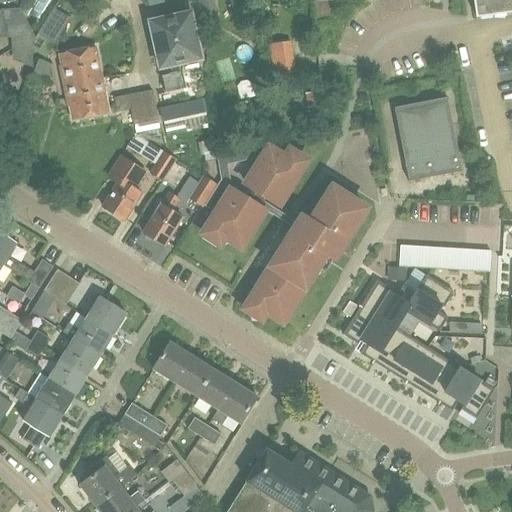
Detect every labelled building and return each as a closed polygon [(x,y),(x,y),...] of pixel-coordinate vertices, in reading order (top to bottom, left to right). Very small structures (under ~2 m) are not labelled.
[(511,0),(473,0),(476,18),(511,12),(511,0)] [(9,24),(27,22),(21,8),(8,9),(9,24)] [(36,39),(33,49),(38,52),(37,53),(46,59),(72,18),(55,8),(38,35),(36,39)] [(150,23),(160,69),(201,60),(190,13),(150,23)] [(5,38),(10,38),(35,37),(27,22),(9,24),(4,24),(5,38)] [(33,49),(36,39),(35,37),(10,38),(12,61),(34,69),(33,49)] [(297,74),(295,57),(292,42),(271,45),(276,77),(297,74)] [(76,52),(83,87),(102,83),(96,48),(76,52)] [(61,67),(67,99),(84,96),(83,87),(76,52),(60,55),(62,66),(61,67)] [(162,76),(166,93),(186,88),(182,71),(162,76)] [(109,114),(102,83),(83,87),(84,96),(67,99),(67,100),(69,99),(73,121),(109,114)] [(114,98),(117,113),(131,110),(134,126),(159,121),(153,90),(114,98)] [(319,93),(307,95),(308,107),(309,117),(321,115),(320,105),(319,93)] [(394,109),(409,182),(462,172),(447,98),(394,109)] [(203,100),(161,108),(164,125),(207,117),(203,100)] [(141,133),(134,144),(156,159),(163,148),(141,133)] [(221,180),(204,207),(216,214),(208,227),(241,248),(264,211),(231,191),(221,206),(217,204),(231,181),(228,165),(252,159),(256,153),(263,157),(245,184),(278,206),(302,169),(276,153),(280,148),(277,139),(216,154),(221,180)] [(148,173),(163,182),(176,160),(163,151),(148,173)] [(124,221),(141,194),(134,189),(145,173),(121,158),(108,178),(118,184),(103,208),(124,221)] [(190,199),(202,207),(216,186),(204,178),(190,199)] [(342,245),(365,209),(332,188),(310,224),(299,217),(298,218),(301,220),(249,302),(283,323),(334,240),(342,245)] [(169,194),(161,206),(161,205),(143,233),(165,247),(182,219),(172,212),(179,200),(169,194)] [(0,234),(0,263),(3,266),(40,289),(53,267),(42,260),(34,272),(9,256),(16,245),(0,234)] [(390,267),(389,279),(404,279),(405,268),(390,267)] [(43,291),(66,306),(80,284),(57,269),(43,291)] [(416,294),(406,311),(440,332),(448,318),(438,312),(442,306),(444,308),(454,292),(426,275),(415,293),(416,294)] [(359,306),(358,307),(360,308),(394,329),(395,328),(406,311),(416,294),(415,293),(403,286),(396,296),(390,292),(392,290),(377,281),(361,306),(359,306)] [(6,297),(19,305),(25,295),(13,286),(6,297)] [(99,298),(86,319),(113,336),(126,315),(99,298)] [(349,302),(343,312),(350,316),(356,306),(349,302)] [(0,320),(16,331),(23,320),(0,306),(0,320)] [(360,308),(343,335),(358,345),(361,341),(367,344),(360,354),(373,362),(372,363),(373,364),(374,363),(394,329),(360,308)] [(69,323),(63,333),(73,339),(100,356),(113,336),(86,319),(79,330),(69,323)] [(0,320),(0,332),(11,339),(16,331),(0,320)] [(470,325),(469,333),(481,334),(482,326),(470,325)] [(394,329),(374,363),(405,382),(405,384),(406,384),(407,383),(428,348),(395,328),(394,329)] [(32,341),(44,349),(50,339),(38,331),(32,341)] [(73,339),(61,359),(88,376),(100,356),(73,339)] [(39,357),(44,349),(32,341),(26,349),(39,357)] [(174,384),(192,356),(170,342),(153,370),(174,384)] [(428,348),(407,383),(438,403),(437,404),(439,405),(440,403),(461,368),(428,348)] [(7,353),(0,363),(0,376),(6,381),(19,361),(7,353)] [(214,370),(192,356),(174,384),(196,398),(214,370)] [(61,359),(48,379),(75,396),(88,376),(61,359)] [(461,368),(440,403),(452,411),(458,401),(464,405),(461,409),(476,419),(495,389),(461,368)] [(213,420),(236,383),(214,370),(196,398),(218,411),(212,419),(213,420)] [(48,379),(36,399),(63,416),(75,396),(48,379)] [(257,397),(236,383),(213,420),(222,425),(227,417),(240,425),(257,397)] [(14,387),(9,395),(14,399),(30,409),(22,421),(31,426),(22,440),(27,444),(38,450),(47,436),(49,438),(63,416),(36,399),(27,394),(20,389),(20,390),(14,387)] [(132,403),(125,414),(148,428),(155,417),(132,403)] [(125,414),(118,425),(154,447),(160,437),(161,437),(148,428),(125,414)] [(168,426),(155,417),(148,428),(161,437),(168,426)] [(187,429),(201,438),(209,426),(195,417),(187,429)] [(222,434),(209,426),(201,438),(214,446),(222,434)] [(229,511),(371,511),(374,508),(372,499),(299,453),(292,465),(268,450),(229,511)] [(95,506),(120,487),(136,475),(130,466),(128,468),(116,453),(109,459),(107,456),(88,470),(93,476),(80,486),(95,506)] [(169,483),(172,481),(185,471),(177,460),(161,472),(169,483)] [(197,487),(185,471),(172,481),(184,497),(197,487)] [(120,487),(95,506),(99,511),(130,511),(136,508),(145,501),(138,491),(129,498),(120,487)] [(200,511),(218,511),(222,509),(208,490),(193,500),(200,511)]
